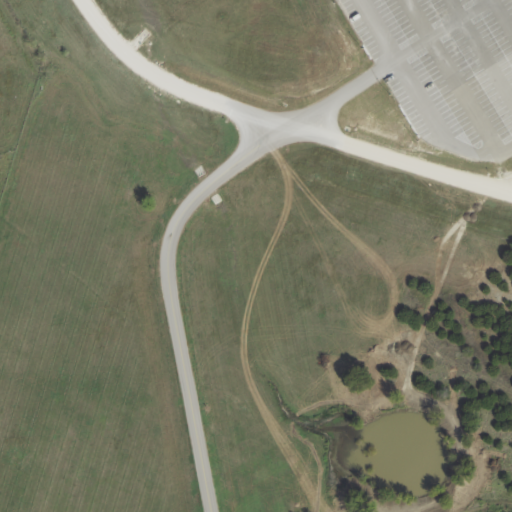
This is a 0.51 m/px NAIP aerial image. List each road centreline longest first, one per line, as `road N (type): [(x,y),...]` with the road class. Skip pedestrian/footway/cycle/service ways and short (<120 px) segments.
road 1 (residential): [(81,0),(131,58),(183,88),(511,192)]
road 2 (residential): [(291,122),(212,181),(168,235),(164,263),(212,511)]
